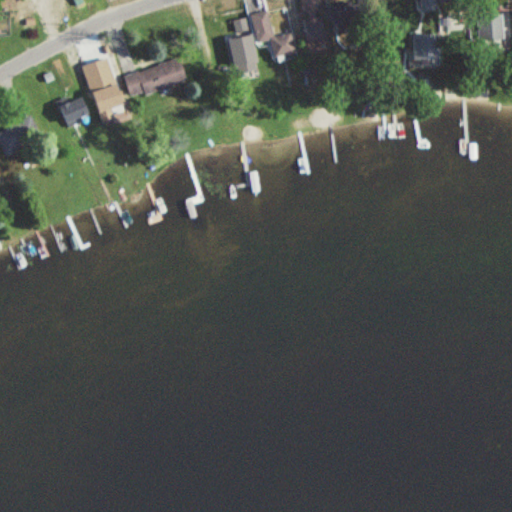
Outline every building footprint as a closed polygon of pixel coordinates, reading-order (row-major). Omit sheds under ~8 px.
[(296,0),(301,44),(320,42),(315,0),(296,0)] [(431,0),(416,0),(416,13),(432,13),(431,0)] [(254,44),(267,42),(270,59),(292,55),(288,35),(271,38),(266,13),(248,16),(254,44)] [(469,42),(496,42),(496,16),(469,16),(469,42)] [(432,64),(432,37),(405,37),(405,64),(432,64)] [(253,73),(254,49),(230,49),(229,73),(253,73)] [(121,77),(128,100),(182,84),(175,61),(121,77)] [(93,114),(117,106),(110,85),(87,93),(93,114)] [(66,98),(54,102),(61,124),(88,115),(82,97),(68,102),(66,98)] [(0,150),(3,158),(42,141),(31,117),(0,130),(0,150)]
